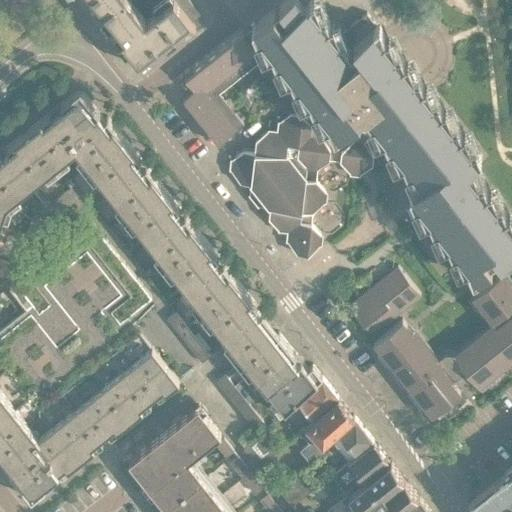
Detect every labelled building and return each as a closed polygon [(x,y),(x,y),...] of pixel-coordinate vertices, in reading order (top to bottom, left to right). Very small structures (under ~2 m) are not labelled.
[(129,0),(85,0),(85,1),(118,43),(122,40),(143,67),(195,25),(191,20),(200,13),(188,0),(168,0),(145,19),(129,0)] [(193,88),(182,97),(183,97),(213,136),(216,139),(218,142),(219,142),(243,122),(227,102),(218,91),(271,49),(276,62),(280,61),(281,62),(286,74),(289,73),(290,74),(296,87),(299,85),(299,86),(305,99),(303,101),(302,111),(291,110),(279,120),(278,130),(267,129),(255,139),(254,149),(243,148),(231,158),(230,168),(240,180),(251,181),(249,192),(259,204),(270,205),(268,216),(278,228),(288,229),(287,239),(297,251),(307,253),(319,243),(320,233),(311,221),(312,210),(324,200),(326,190),(316,178),(305,177),(307,166),(317,167),(330,158),(341,159),(350,160),(362,151),(363,140),(377,129),(379,136),(383,135),(385,138),(389,148),(393,147),(395,150),(399,160),(402,159),(404,162),(409,172),(412,171),(413,173),(418,184),(409,190),(415,206),(419,204),(420,207),(425,218),(428,216),(430,218),(435,230),(438,228),(440,231),(444,241),(447,240),(449,243),(453,253),(456,252),(459,255),(463,265),(466,264),(467,266),(472,277),(475,276),(491,263),(490,261),(482,251),(491,244),(499,254),(503,260),(511,252),(511,247),(511,246),(511,214),(510,209),(506,211),(500,197),(497,199),(491,185),(487,187),(481,174),(478,175),(472,162),(481,155),(475,141),(471,142),(465,128),(461,130),(455,117),(452,118),(446,104),(442,106),(436,93),(433,94),(427,81),(423,82),(417,69),(414,70),(408,57),(404,58),(398,45),(395,46),(394,45),(389,33),(386,34),(384,33),(379,21),(376,23),(366,11),(344,29),(339,33),(333,19),(329,21),(325,11),(320,9),(316,0),(282,0),(279,2),(284,9),(279,13),(274,7),(251,24),(253,27),(244,34),(242,32),(193,71),(185,77),(193,88)] [(74,91),(73,92),(59,103),(62,106),(52,114),(49,111),(7,144),(7,145),(0,151),(0,150),(0,192),(6,201),(76,146),(89,163),(123,136),(107,115),(103,117),(85,94),(83,92),(81,91),(80,90),(78,90),(77,90),(75,91),(74,91)] [(140,157),(123,136),(89,163),(128,212),(162,185),(146,164),(145,164),(139,157),(140,157)] [(71,179),(76,185),(82,180),(77,174),(71,179)] [(179,206),(162,185),(128,212),(167,261),(201,233),(185,213),(184,213),(178,206),(179,206)] [(0,386),(14,405),(38,434),(53,422),(102,383),(151,345),(131,320),(137,316),(154,303),(149,298),(151,296),(90,218),(13,279),(15,281),(9,286),(22,302),(23,302),(27,307),(0,328),(0,386)] [(217,254),(201,233),(167,261),(206,310),(240,282),(223,261),(223,262),(217,254)] [(395,310),(406,301),(408,303),(420,292),(397,264),(385,274),(386,276),(375,285),(395,310)] [(508,285),(498,273),(472,294),(473,295),(474,294),(483,306),(481,307),(492,320),(511,303),(511,286),(510,284),(508,285)] [(257,304),(240,282),(206,310),(243,357),(278,330),(262,310),(259,312),(254,306),(257,304)] [(383,319),(395,310),(375,285),(363,294),(361,292),(348,303),(363,322),(363,321),(371,332),(384,321),(383,319)] [(175,310),(167,317),(173,325),(181,318),(175,310)] [(511,313),(494,328),(492,326),(468,345),(470,347),(458,357),(453,350),(445,350),(434,358),(431,353),(429,355),(410,332),(412,330),(402,317),(373,340),(384,353),(385,352),(404,376),(402,377),(413,390),(414,388),(423,399),(421,401),(431,413),(450,399),(450,398),(451,397),(459,391),(460,390),(450,377),(448,379),(443,373),(459,360),(474,377),(479,384),(479,383),(478,381),(490,371),(492,373),(511,357),(511,313)] [(178,332),(187,325),(181,318),(173,325),(178,332)] [(178,332),(184,339),(193,332),(187,325),(178,332)] [(295,351),(278,330),(243,357),(284,409),(288,406),(322,375),(312,362),(307,366),(301,359),(300,359),(294,352),(295,351)] [(198,339),(193,332),(184,339),(190,346),(198,339)] [(196,353),(204,347),(198,339),(190,346),(196,353)] [(151,344),(151,345),(102,383),(129,418),(142,407),(140,404),(162,386),(165,390),(179,378),(163,358),(162,358),(151,344)] [(209,353),(204,347),(196,353),(201,360),(210,354),(209,353)] [(225,372),(216,379),(222,386),(231,380),(225,372)] [(288,406),(305,424),(338,395),(322,375),(288,406)] [(231,380),(222,386),(228,394),(237,387),(231,380)] [(114,425),(116,428),(129,418),(102,383),(53,422),(80,457),(94,446),(91,443),(114,425)] [(0,416),(14,405),(0,386),(0,416)] [(228,394),(234,402),(242,395),(237,387),(228,394)] [(459,391),(451,397),(457,405),(464,399),(459,391)] [(240,409),(248,402),(242,395),(234,402),(240,409)] [(354,415),(338,395),(305,424),(314,435),(299,448),(309,459),(325,445),(323,443),(337,430),(354,415)] [(248,402),(240,409),(246,417),(254,410),(248,402)] [(169,511),(231,511),(188,458),(221,432),(198,404),(128,459),(169,511)] [(38,434),(14,405),(0,416),(0,450),(11,465),(8,468),(31,496),(45,485),(42,481),(50,475),(65,464),(67,467),(80,457),(53,422),(38,434)] [(246,417),(252,424),(260,417),(254,410),(246,417)] [(355,453),(373,438),(354,415),(337,430),(355,453)] [(247,429),(251,434),(265,423),(260,417),(252,424),(247,429)] [(245,430),(237,436),(243,444),(251,438),(245,430)] [(259,466),(276,451),(260,431),(243,446),(259,466)] [(215,442),(220,449),(228,442),(223,436),(215,442)] [(387,455),(373,438),(355,453),(332,472),(346,490),(387,455)] [(233,449),(228,442),(220,449),(225,455),(233,449)] [(237,454),(229,460),(234,466),(242,460),(237,454)] [(348,493),(363,511),(429,511),(431,510),(390,459),(348,493)] [(234,466),(239,473),(247,466),(242,460),(234,466)] [(277,471),(268,460),(260,467),(269,478),(277,471)] [(511,511),(511,460),(504,467),(506,469),(468,499),(478,511),(511,511)] [(252,473),(247,466),(239,473),(242,476),(244,479),(252,473)] [(300,469),(278,488),(292,504),(314,485),(300,469)] [(252,473),(244,479),(249,485),(257,479),(252,473)] [(249,485),(254,492),(262,485),(257,479),(249,485)] [(267,491),(259,498),(264,504),(272,498),(267,491)] [(272,498),(264,504),(269,510),(277,504),(272,498)]
